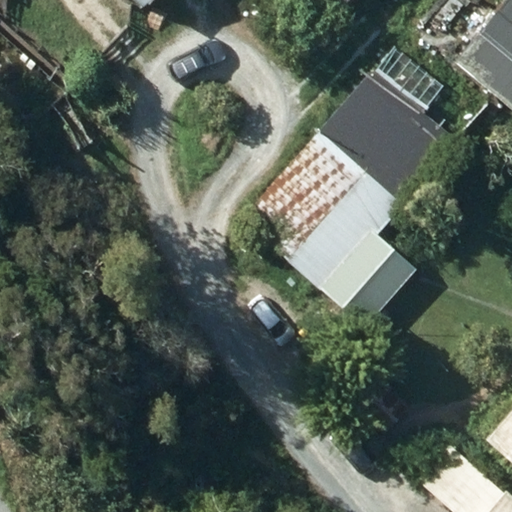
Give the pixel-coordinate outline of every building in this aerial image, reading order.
[(361,0),(314,0),(338,23),(361,0)] [(511,16),(502,7),(457,57),(511,105),(511,16)] [(390,46),(241,216),(323,288),(373,230),(378,234),(463,137),(427,105),(440,90),(390,46)] [(366,354),(335,393),(383,432),(415,394),(366,354)] [(511,405),(485,437),(511,460),(511,405)] [(454,511),(511,511),(511,494),(507,491),(503,495),(474,469),(444,502),(454,511)]
